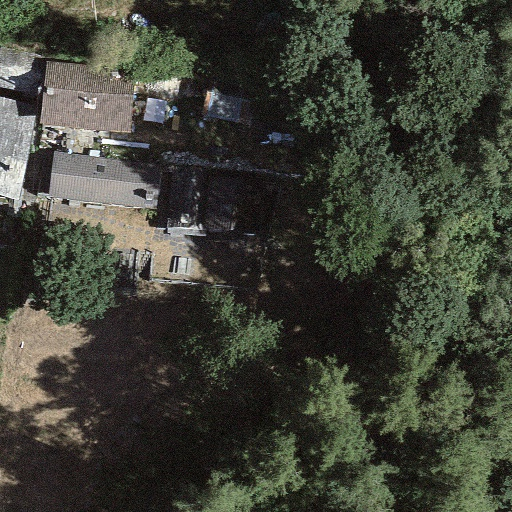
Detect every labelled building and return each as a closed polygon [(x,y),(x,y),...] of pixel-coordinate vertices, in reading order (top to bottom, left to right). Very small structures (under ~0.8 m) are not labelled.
[(127,86),(48,80),(43,136),(122,143),(127,86)] [(247,87),(211,82),(206,119),(242,124),(247,87)] [(0,203),(15,206),(35,117),(0,109),(0,203)] [(154,173),(57,164),(53,207),(150,215),(154,173)] [(199,175),(175,173),(170,227),(194,229),(199,175)] [(245,193),(213,189),(207,238),(239,242),(245,193)]
